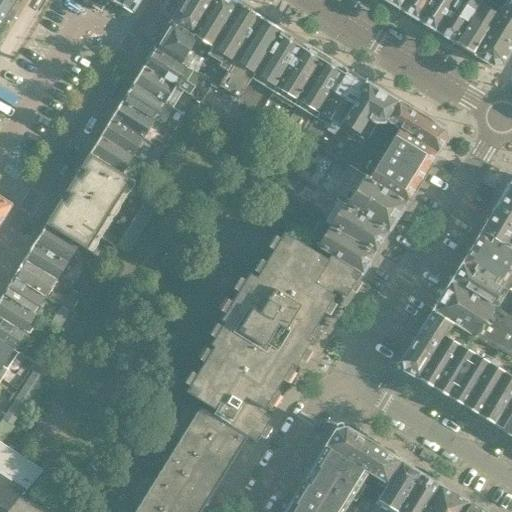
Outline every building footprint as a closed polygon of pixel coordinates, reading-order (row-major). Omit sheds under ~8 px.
[(0,0),(0,24),(4,18),(9,21),(14,13),(9,10),(15,0),(0,0)] [(137,0),(82,0),(91,5),(90,6),(100,12),(107,0),(108,0),(130,13),(137,0)] [(183,0),(171,21),(192,34),(212,0),(183,0)] [(212,46),(238,4),(231,0),(212,0),(192,34),(196,37),(190,46),(188,50),(204,60),(212,46)] [(428,0),(401,0),(397,8),(416,20),(428,0)] [(428,0),(416,20),(435,31),(453,0),(428,0)] [(453,0),(435,31),(454,43),(479,0),(453,0)] [(479,0),(454,43),(472,54),(501,5),(504,0),(479,0)] [(511,0),(504,0),(501,5),(511,11),(511,0)] [(218,85),(259,17),(238,4),(212,46),(204,60),(196,72),(195,74),(218,85)] [(502,64),(511,47),(511,11),(501,5),(472,54),(492,66),(502,64)] [(280,30),(259,17),(218,85),(238,98),(280,30)] [(196,37),(192,34),(171,21),(154,48),(182,66),(190,53),(187,51),(188,50),(190,46),(196,37)] [(260,111),(302,43),(280,30),(238,98),(219,128),(241,141),(260,111)] [(324,56),(302,43),(260,111),(281,124),(324,56)] [(238,98),(218,85),(195,74),(196,72),(186,68),(182,66),(154,48),(153,49),(141,68),(187,95),(193,99),(204,105),(198,115),(219,128),(238,98)] [(344,69),(324,56),(281,124),(302,137),(344,69)] [(141,68),(132,83),(164,103),(183,115),(193,99),(187,95),(141,68)] [(365,82),(344,69),(302,137),(323,150),(365,82)] [(400,129),(385,120),(397,101),(365,82),(323,150),(330,155),(325,164),(340,174),(346,164),(352,168),(358,172),(362,166),(373,173),(381,159),(390,144),(400,129)] [(132,83),(121,100),(153,120),(164,103),(132,83)] [(121,100),(110,118),(142,138),(153,120),(121,100)] [(443,129),(397,101),(385,120),(400,129),(436,151),(444,138),(443,129)] [(110,118),(100,134),(132,154),(142,138),(110,118)] [(436,151),(400,129),(390,144),(426,167),(436,151)] [(100,134),(88,153),(120,173),(132,154),(100,134)] [(426,167),(390,144),(381,159),(417,182),(426,167)] [(94,234),(129,179),(129,178),(120,173),(88,153),(45,223),(77,243),(85,249),(94,234)] [(417,182),(381,159),(373,173),(362,166),(358,172),(365,176),(406,200),(417,182)] [(365,176),(358,172),(352,168),(333,198),(342,203),(347,206),(387,230),(406,200),(365,176)] [(282,189),(294,197),(303,182),(291,174),(282,189)] [(511,230),(511,179),(511,180),(481,230),(504,244),(507,238),(511,230)] [(149,193),(115,247),(126,254),(161,200),(149,193)] [(0,220),(11,204),(0,196),(0,220)] [(387,230),(347,206),(342,203),(328,225),(373,253),(387,230)] [(45,223),(34,241),(66,261),(77,243),(45,223)] [(373,253),(328,225),(327,228),(316,246),(329,254),(326,259),(300,243),(296,250),(352,285),(359,272),(361,273),(373,253)] [(115,237),(104,230),(99,237),(111,245),(115,237)] [(500,286),(511,265),(511,249),(504,244),(481,230),(461,262),(500,286)] [(352,285),(296,250),(279,238),(255,277),(248,273),(219,319),(223,321),(209,344),(212,346),(184,391),(228,418),(224,423),(245,436),(254,441),(269,417),(256,409),(258,406),(262,408),(266,402),(291,362),(289,360),(302,339),(304,341),(333,294),(329,292),(331,289),(344,297),(352,285)] [(66,261),(34,241),(23,258),(56,278),(66,261)] [(94,274),(102,260),(92,254),(84,268),(94,274)] [(56,278),(23,258),(12,276),(44,296),(52,283),(56,278)] [(511,293),(500,286),(461,262),(450,279),(511,317),(511,314),(511,293)] [(44,296),(12,276),(1,293),(34,313),(40,303),(40,302),(44,296)] [(511,317),(450,279),(431,311),(451,323),(466,332),(480,341),(482,342),(496,350),(497,348),(511,357),(511,355),(511,317)] [(81,295),(77,292),(72,289),(49,324),(58,330),(81,295)] [(1,293),(0,294),(0,316),(23,331),(34,313),(1,293)] [(417,378),(443,337),(451,323),(431,311),(400,361),(402,369),(417,378)] [(0,316),(0,341),(12,349),(23,331),(0,316)] [(461,405),(486,364),(471,355),(465,351),(457,346),(443,337),(417,378),(461,405)] [(0,341),(0,367),(12,349),(0,341)] [(492,424),(511,390),(511,379),(486,364),(461,405),(492,424)] [(42,470),(0,443),(0,441),(42,377),(33,371),(3,419),(0,422),(0,470),(27,487),(42,470)] [(511,390),(492,424),(511,436),(511,390)] [(188,424),(175,445),(182,449),(178,456),(218,481),(226,468),(220,464),(220,461),(226,450),(234,455),(245,436),(224,423),(198,407),(198,408),(204,413),(195,428),(188,424)] [(399,460),(344,427),(334,429),(324,446),(366,472),(385,484),(399,460)] [(366,472),(324,446),(312,465),(355,489),(366,472)] [(218,481),(178,456),(171,451),(170,453),(177,458),(172,464),(165,460),(141,500),(148,504),(143,511),(188,511),(190,509),(200,493),(203,492),(209,495),(218,481)] [(143,458),(129,480),(137,484),(150,463),(143,458)] [(420,511),(437,484),(399,460),(385,484),(377,497),(368,511),(420,511)] [(355,489),(312,465),(302,480),(345,505),(355,489)] [(0,505),(7,510),(20,495),(27,487),(0,470),(0,505)] [(340,511),(345,505),(302,480),(291,500),(310,511),(340,511)] [(461,511),(468,502),(437,484),(420,511),(461,511)] [(48,511),(20,495),(7,510),(8,510),(6,511),(48,511)] [(367,511),(374,502),(365,497),(356,511),(367,511)] [(282,511),(310,511),(291,500),(282,511)] [(483,511),(468,502),(461,511),(483,511)]
